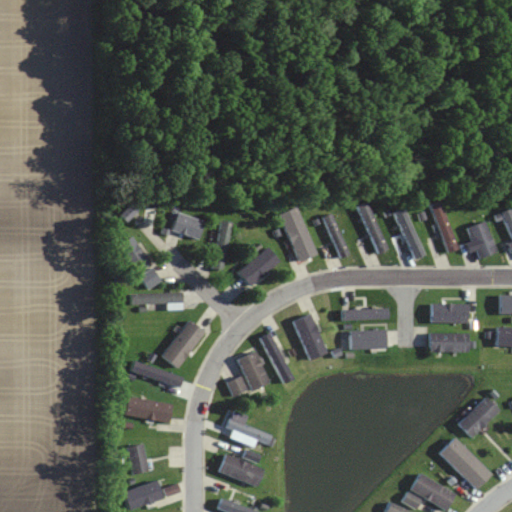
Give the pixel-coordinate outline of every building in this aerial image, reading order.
[(456,249),(439,201),(429,205),(446,253),(456,249)] [(357,207),(377,254),(386,250),(365,203),(357,207)] [(298,264),(316,256),(295,207),(277,215),(298,264)] [(511,244),(511,210),(511,208),(500,212),(511,244)] [(393,213),(414,260),(423,257),(402,209),(393,213)] [(197,240),(203,222),(176,212),(170,230),(197,240)] [(323,217),(338,259),(346,257),(331,214),(323,217)] [(230,223),(219,221),(211,269),(222,271),(230,223)] [(466,228),(478,259),(495,253),(484,222),(466,228)] [(116,246),(135,273),(148,264),(130,237),(116,246)] [(279,264),(267,248),(234,273),(247,289),(279,264)] [(145,290),(159,283),(152,269),(138,275),(145,290)] [(165,308),(180,308),(180,293),(128,294),(128,305),(165,305),(165,308)] [(511,314),(511,295),(500,295),(500,315),(511,314)] [(465,324),(465,305),(429,305),(429,324),(465,324)] [(325,353),(308,315),(292,322),(309,361),(325,353)] [(160,356),(176,368),(203,333),(187,321),(160,356)] [(495,347),(511,346),(511,328),(495,328),(495,347)] [(290,381),(269,334),(260,338),(281,385),(290,381)] [(466,353),(466,334),(428,334),(428,353),(466,353)] [(267,384),(253,352),(235,360),(249,392),(267,384)] [(244,392),(240,378),(226,383),(231,397),(244,392)] [(168,423),(171,404),(126,397),(123,415),(168,423)] [(471,438),(498,411),(484,398),(457,424),(471,438)] [(453,438),(438,453),(474,489),(489,475),(453,438)] [(131,475),(147,472),(141,444),(125,448),(131,475)] [(256,487),(262,469),(223,455),(217,473),(256,487)] [(442,511),(454,496),(419,473),(409,489),(442,511)] [(122,492),(127,509),(178,493),(176,485),(159,490),(156,481),(122,492)]
